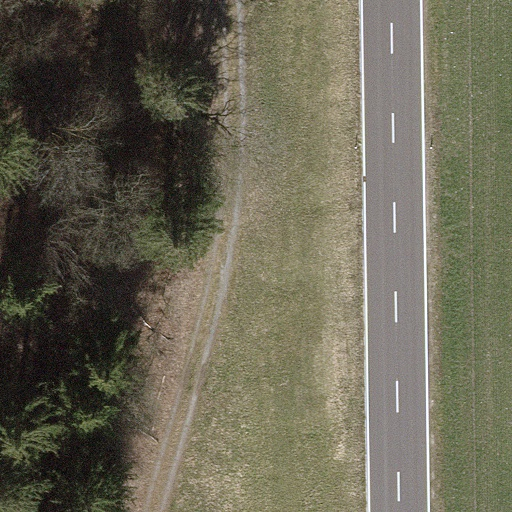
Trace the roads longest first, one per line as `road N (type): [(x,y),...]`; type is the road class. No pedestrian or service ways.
road 1 (track): [(232,0),(233,256),(166,511)]
road 2 (tertiary): [(403,511),(396,0)]
